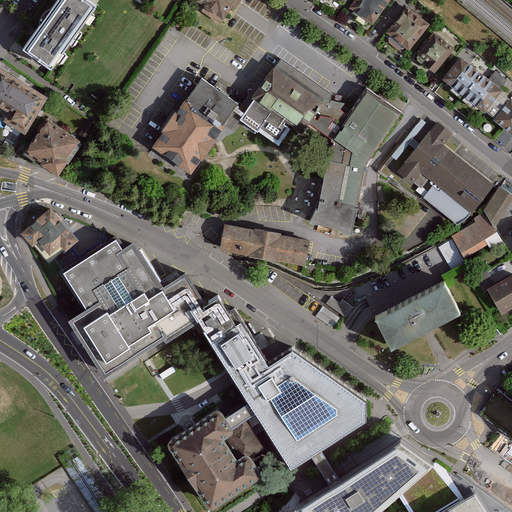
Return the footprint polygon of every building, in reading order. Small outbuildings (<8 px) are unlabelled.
[(80,0),(55,0),(16,53),(45,74),(93,9),(80,0)] [(196,0),(203,5),(200,10),(218,21),(220,18),(223,20),(231,8),(233,9),(239,0),(196,0)] [(354,0),(349,8),(353,11),(352,13),(357,17),(355,20),(364,27),(369,21),(373,24),(390,0),(354,0)] [(407,7),(386,33),(390,37),(386,41),(401,53),(405,48),(409,51),(430,24),(407,7)] [(425,46),(418,55),(419,55),(418,57),(417,61),(424,66),(426,66),(436,73),(455,50),(435,34),(430,41),(427,38),(423,44),(425,46)] [(463,59),(446,80),(485,111),(486,109),(501,90),(502,90),(500,88),(505,82),(493,72),(488,78),(463,59)] [(153,143),(148,151),(187,177),(222,127),(231,132),(238,121),(255,132),(258,129),(276,142),(285,129),(282,127),(284,123),(302,135),(308,125),(333,141),(317,209),(308,227),(342,233),(342,238),(352,239),(364,170),(401,116),(365,92),(349,116),(340,111),(344,105),(331,102),(332,96),(324,91),(317,85),(307,79),(282,61),(275,70),(273,69),(264,83),(246,109),(223,94),(226,89),(217,82),(214,86),(199,76),(153,143)] [(0,79),(0,103),(14,112),(9,122),(23,131),(40,103),(0,79)] [(501,90),(486,109),(511,129),(511,96),(510,98),(501,90)] [(437,123),(398,173),(421,192),(431,181),(446,193),(435,206),(459,225),(471,214),(495,184),(445,145),(453,135),(437,123)] [(26,154),(55,173),(75,144),(46,125),(26,154)] [(496,229),(511,202),(511,195),(502,189),(486,214),(496,229)] [(48,209),(24,231),(50,260),(74,238),(48,209)] [(492,252),(505,244),(496,229),(486,214),(476,225),(455,241),(463,255),(485,241),(492,252)] [(223,229),(220,248),(306,262),(309,245),(309,243),(223,229)] [(116,235),(60,271),(85,310),(69,321),(107,380),(197,323),(232,378),(249,404),(255,414),(292,471),(367,423),(368,402),(292,347),(269,361),(265,355),(235,308),(229,311),(218,293),(206,301),(186,272),(164,286),(134,244),(125,249),(116,235)] [(441,248),(453,268),(463,262),(451,242),(441,248)] [(315,246),(309,245),(306,262),(312,263),(315,246)] [(485,293),(496,286),(490,276),(479,283),(485,293)] [(511,279),(490,293),(504,314),(511,308),(511,279)] [(446,280),(377,318),(392,347),(462,310),(446,280)] [(331,297),(327,303),(347,315),(353,305),(343,299),(341,303),(331,297)] [(511,434),(511,398),(497,388),(480,409),(511,434)] [(166,439),(211,506),(263,472),(250,451),(262,443),(247,420),(255,414),(249,404),(228,417),(220,404),(166,439)] [(430,464),(390,443),(285,510),(286,511),(479,511),(467,499),(444,511),(372,511),(403,485),(430,464)] [(499,511),(448,471),(436,461),(430,464),(403,485),(418,511),(444,511),(467,499),(479,511),(499,511)]
